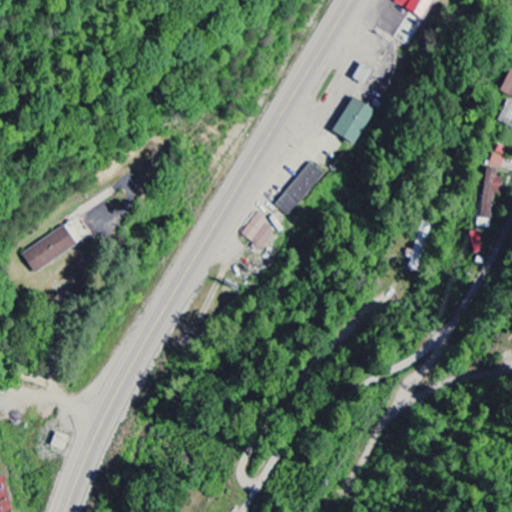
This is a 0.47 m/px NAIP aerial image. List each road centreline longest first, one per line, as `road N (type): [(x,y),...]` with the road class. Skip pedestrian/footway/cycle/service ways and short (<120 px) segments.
road 1 (trunk): [(66,511),(125,377),(352,0)]
road 2 (residential): [(360,388),(449,330),(511,214)]
